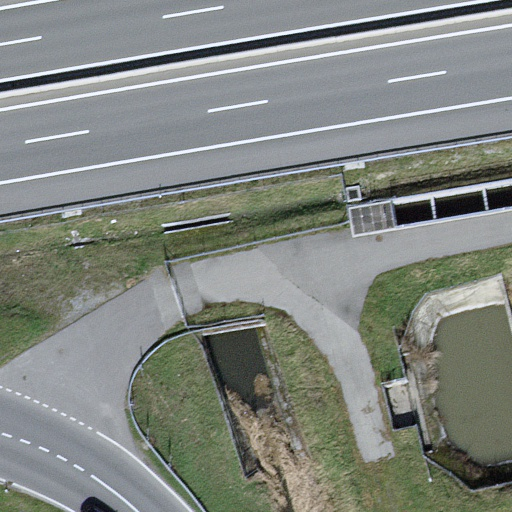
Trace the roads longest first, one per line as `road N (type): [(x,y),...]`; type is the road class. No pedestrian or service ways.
road 1 (track): [(36,445),(71,372),(120,325),(175,291),(295,282),(333,304),(377,457)]
road 2 (motorway): [(0,147),(511,63)]
road 3 (motorway): [(255,0),(0,42)]
road 4 (track): [(295,282),(341,261),(511,223)]
road 5 (tertiary): [(135,511),(89,476),(0,432)]
